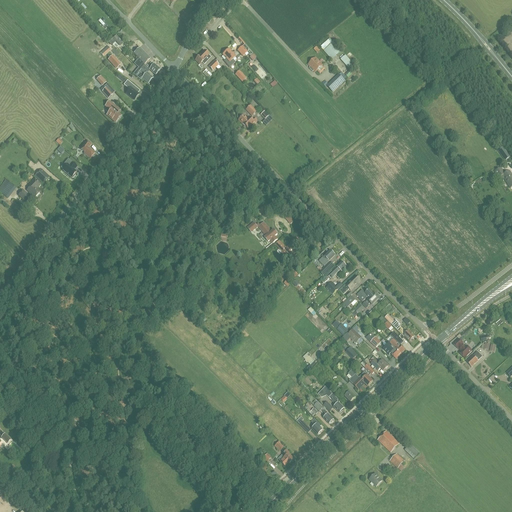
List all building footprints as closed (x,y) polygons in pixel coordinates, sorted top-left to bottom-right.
[(342,51),(334,42),(329,46),(337,55),(342,51)] [(245,45),(238,51),(243,57),(247,53),(250,57),(253,54),(245,45)] [(103,56),(105,54),(110,49),(108,46),(102,51),(100,53),(103,56)] [(144,65),(150,59),(140,48),(134,54),(144,65)] [(129,58),(133,54),(129,49),(125,53),(129,58)] [(229,50),(226,53),(232,60),(238,55),(235,51),(233,54),(229,50)] [(208,59),(210,57),(209,55),(204,51),(195,60),(200,65),(202,62),(204,65),(209,59),(208,59)] [(232,60),(226,53),(223,55),(226,59),(224,61),(227,65),(232,60)] [(116,69),(121,65),(113,56),(108,60),(116,69)] [(353,65),(345,56),(341,60),(349,69),(353,65)] [(315,72),(323,65),(316,58),(308,65),(310,67),(309,68),(313,72),(314,71),(315,72)] [(153,78),(149,75),(147,73),(149,71),(144,65),(138,59),(137,61),(138,62),(136,65),(141,70),(139,72),(144,76),(142,78),(148,84),(153,78)] [(213,71),(219,65),(219,66),(221,64),(217,59),(215,61),(209,67),(213,71)] [(156,75),(160,70),(152,62),(147,68),(156,75)] [(210,72),(208,74),(205,71),(202,73),(209,79),(211,77),(209,75),(211,74),(210,73),(211,73),(210,72)] [(247,80),(246,79),(239,71),(235,75),(242,82),(244,84),(247,80)] [(345,81),(339,75),(327,86),(333,92),(345,81)] [(139,95),(135,91),(135,90),(136,88),(127,81),(126,83),(124,85),(129,90),(126,94),(134,100),(138,96),(139,95)] [(115,92),(107,84),(101,90),(109,98),(115,92)] [(109,102),(105,107),(111,111),(107,116),(115,123),(121,117),(117,114),(120,111),(109,102)] [(256,111),(251,106),(250,105),(246,109),(252,115),(256,111)] [(265,120),(269,116),(265,111),(260,115),(265,120)] [(245,127),(245,126),(248,128),(251,125),(252,126),(257,121),(254,118),(251,120),(249,118),(247,120),(243,116),(241,114),(239,114),(237,116),(237,118),(239,120),(239,121),(245,127)] [(80,149),(85,153),(84,154),(89,158),(91,159),(95,154),(88,148),(88,149),(88,148),(88,147),(90,147),(92,145),(87,141),(80,149)] [(500,150),(503,155),(502,156),(505,161),(510,157),(503,147),(501,149),(500,150)] [(72,163),(68,160),(64,164),(67,166),(63,171),(71,178),(72,178),(73,178),(76,175),(75,174),(77,172),(74,170),(77,167),(72,163)] [(510,188),(511,187),(511,175),(510,171),(505,174),(501,168),(495,172),(499,179),(503,176),(510,188)] [(50,177),(42,169),(35,176),(43,184),(50,177)] [(41,185),(35,179),(29,185),(31,187),(27,191),(31,194),(31,193),(35,198),(40,192),(37,189),(41,185)] [(30,198),(23,191),(19,196),(26,202),(30,198)] [(263,215),(270,209),(266,205),(259,210),(263,215)] [(272,244),(277,240),(275,237),(277,235),(274,230),(271,232),(264,223),(260,226),(258,224),(256,226),(254,223),(248,228),(251,233),(257,228),(257,227),(258,226),(259,227),(259,228),(266,237),(264,238),(268,242),(270,241),(272,244)] [(279,242),(276,246),(279,249),(277,252),(277,253),(278,255),(280,255),(281,253),(286,258),(289,255),(290,257),(303,245),(297,238),(286,249),(279,242)] [(323,257),(319,261),(324,266),(329,262),(335,256),(330,250),(324,256),(325,257),(324,258),(323,257)] [(327,272),(334,266),(330,262),(324,269),(327,272)] [(341,272),(346,267),(342,262),(332,271),(332,272),(331,273),(331,272),(328,275),(331,279),(334,276),(335,275),(340,270),(341,272)] [(294,280),(299,274),(294,269),(289,275),(294,280)] [(355,287),(361,282),(356,276),(350,282),(346,286),(345,285),(339,291),(343,295),(346,292),(349,290),(350,291),(355,287)] [(332,295),(334,293),(338,289),(333,283),(326,289),(332,295)] [(368,300),(374,295),(373,294),(373,295),(369,290),(365,294),(362,291),(357,295),(360,298),(359,299),(362,302),(366,299),(368,300)] [(374,295),(368,300),(366,302),(363,305),(367,309),(369,306),(368,305),(370,303),(372,305),(378,299),(374,295)] [(347,308),(355,300),(354,300),(352,297),(344,304),(347,308)] [(358,315),(364,309),(360,305),(354,311),(358,315)] [(313,316),(316,313),(311,308),(308,311),(311,314),(313,316)] [(394,322),(391,324),(396,329),(404,337),(404,336),(410,342),(412,339),(413,339),(414,338),(415,337),(409,331),(407,333),(399,326),(400,325),(396,320),(394,322)] [(383,324),(384,325),(389,330),(392,327),(386,321),(383,324)] [(347,332),(341,325),(337,330),(343,336),(347,332)] [(356,343),(362,338),(353,329),(348,335),(356,343)] [(390,344),(400,355),(405,350),(400,345),(404,342),(394,333),(390,336),(394,340),(390,344)] [(369,336),(366,339),(376,348),(381,343),(372,335),(370,337),(369,336)] [(453,345),(458,349),(461,351),(459,353),(464,358),(472,351),(467,346),(465,347),(463,345),(463,344),(459,339),(453,345)] [(389,343),(383,349),(389,355),(391,354),(396,359),(400,355),(390,344),(389,343)] [(351,347),(346,352),(353,359),(358,354),(351,347)] [(471,367),(482,357),(477,352),(473,356),(466,362),(471,367)] [(310,356),(307,353),(302,358),(310,366),(310,365),(312,367),(315,364),(309,357),(310,356)] [(383,372),(388,367),(383,361),(380,363),(378,360),(377,360),(376,362),(375,360),(371,364),(378,371),(380,369),(383,372)] [(374,372),(364,361),(361,364),(371,375),(374,372)] [(365,374),(362,376),(359,379),(356,376),(350,381),(353,384),(358,390),(365,384),(367,387),(373,382),(365,374)] [(338,392),(344,386),(340,382),(338,384),(339,385),(336,389),(338,392)] [(351,403),(355,398),(349,393),(346,390),(344,392),(347,395),(345,397),(351,403)] [(284,396),(281,399),(283,402),(287,399),(290,396),(287,393),(284,396)] [(329,398),(332,401),(331,401),(336,406),(334,408),(340,413),(344,409),(339,403),(340,402),(332,394),(329,398)] [(320,410),(321,408),(323,406),(316,399),(312,403),(320,410)] [(333,409),(327,403),(324,406),(330,412),(333,409)] [(329,424),(334,420),(325,411),(322,413),(325,417),(324,419),(329,424)] [(318,435),(323,430),(317,424),(318,423),(315,420),(312,422),(315,426),(312,429),(318,435)] [(311,430),(306,425),(302,421),(298,424),(308,434),(311,430)] [(399,444),(386,432),(378,440),(391,453),(399,444)] [(7,444),(11,440),(5,434),(1,438),(7,444)] [(275,446),(279,451),(283,447),(279,442),(275,446)] [(408,447),(406,450),(415,458),(419,453),(414,449),(413,451),(408,447)] [(284,466),(288,463),(289,464),(293,459),(288,454),(289,453),(286,450),(283,453),(285,456),(283,458),(284,459),(280,462),(284,466)] [(271,458),(267,454),(262,459),(267,463),(271,458)] [(396,454),(390,461),(397,469),(398,468),(401,472),(405,468),(402,464),(404,462),(396,454)] [(376,487),(382,481),(375,474),(369,480),(376,487)]
